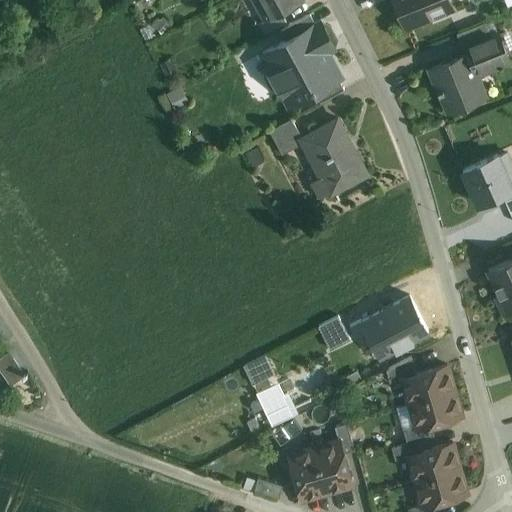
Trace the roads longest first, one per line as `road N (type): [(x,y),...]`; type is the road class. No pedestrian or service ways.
road 1 (residential): [(341,0),(395,112),(437,228),(511,509)]
road 2 (residential): [(289,511),(119,452)]
road 3 (unclassified): [(0,298),(91,442)]
